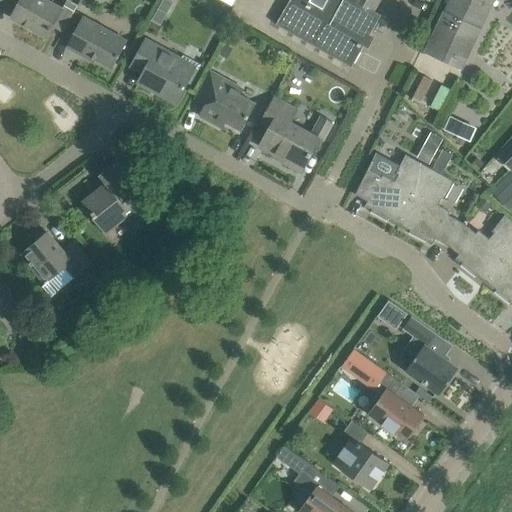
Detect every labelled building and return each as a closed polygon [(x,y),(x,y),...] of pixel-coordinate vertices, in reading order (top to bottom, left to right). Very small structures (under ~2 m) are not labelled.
[(13,0),(20,3),(12,18),(47,37),(62,10),(45,0),(13,0)] [(291,0),(277,25),(353,66),(381,15),(375,11),(379,4),(371,0),(291,0)] [(449,0),(426,52),(463,69),(495,0),(449,0)] [(163,2),(153,18),(162,24),(172,7),(163,2)] [(67,46),(84,55),(85,52),(113,67),(128,41),(84,17),(77,29),(67,46)] [(182,58),(146,39),(132,66),(144,73),(139,82),(152,89),(153,88),(160,91),(159,93),(176,102),(187,82),(191,84),(202,64),(184,54),(182,58)] [(196,98),(207,104),(200,115),(214,123),(218,117),(241,130),(256,103),(240,94),(243,88),(211,70),(206,81),(196,98)] [(422,76),(414,99),(426,102),(433,79),(422,76)] [(261,121),(271,127),(261,145),(277,154),(278,153),(302,166),(301,168),(303,169),(320,138),(324,141),(334,122),(321,115),(311,133),(285,119),(292,107),(274,97),(261,121)] [(472,140),(477,124),(448,115),(443,131),(472,140)] [(432,162),(442,136),(429,131),(419,156),(432,162)] [(511,144),(498,158),(510,170),(511,168),(511,144)] [(399,225),(399,226),(431,167),(409,155),(399,173),(395,171),(397,167),(395,163),(386,158),(381,159),(378,157),(380,154),(379,153),(356,194),(369,201),(366,205),(373,209),(371,212),(388,221),(390,217),(400,223),(399,225)] [(144,203),(142,205),(130,189),(135,186),(116,162),(99,175),(106,183),(83,201),(95,216),(93,217),(106,233),(128,216),(138,229),(154,216),(144,203)] [(455,180),(431,167),(399,226),(400,226),(401,224),(411,229),(409,233),(426,242),(428,238),(435,242),(437,238),(449,245),(464,223),(449,215),(451,211),(439,205),(443,198),(445,199),(455,180)] [(511,183),(499,197),(511,210),(511,209),(511,183)] [(476,233),(464,223),(449,245),(460,254),(457,257),(464,262),(461,265),(476,277),(478,273),(487,281),(486,283),(511,250),(511,218),(506,214),(493,230),(495,232),(490,238),(479,229),(476,233)] [(92,262),(88,256),(75,241),(63,250),(48,232),(44,228),(35,236),(38,240),(22,254),(46,283),(43,285),(52,296),(92,262)] [(487,283),(488,281),(498,289),(495,292),(510,303),(511,300),(511,250),(486,283),(487,283)] [(0,310),(2,315),(19,308),(8,283),(0,286),(0,310)] [(389,301),(378,316),(396,329),(407,313),(389,301)] [(413,315),(404,328),(414,335),(406,347),(417,355),(407,370),(440,393),(459,367),(428,345),(437,332),(413,315)] [(355,349),(343,366),(375,388),(376,387),(384,393),(369,413),(407,440),(425,414),(397,393),(404,383),(387,371),(355,349)] [(390,463),(362,442),(369,432),(352,420),(345,431),(353,436),(334,462),(372,489),(390,463)] [(285,445),(277,456),(300,473),(296,479),(313,492),(299,511),(301,511),(355,511),(356,511),(333,496),(341,485),(308,462),(285,445)]
